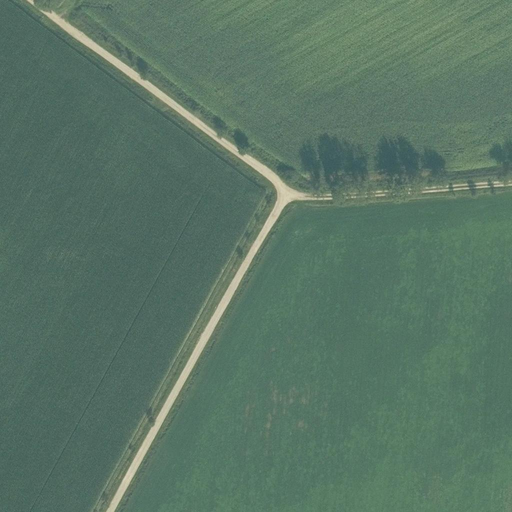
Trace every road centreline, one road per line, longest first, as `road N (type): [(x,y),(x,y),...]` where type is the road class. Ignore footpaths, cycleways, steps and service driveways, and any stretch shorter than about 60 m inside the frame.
road 1 (track): [(109,511),(285,194)]
road 2 (track): [(285,194),(28,0)]
road 3 (track): [(285,194),(511,184)]
